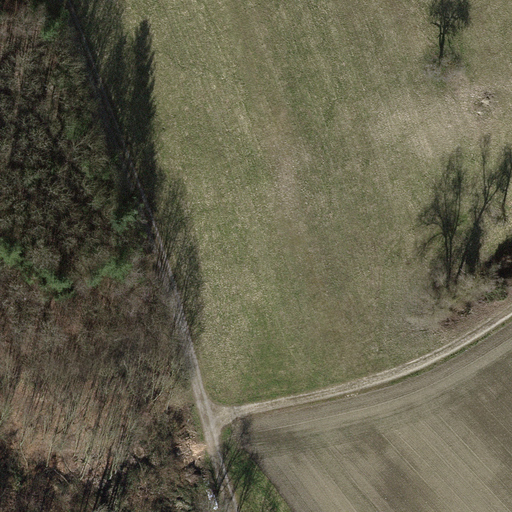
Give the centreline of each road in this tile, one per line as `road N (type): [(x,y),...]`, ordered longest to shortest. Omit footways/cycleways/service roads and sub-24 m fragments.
road 1 (track): [(208,416),(154,233),(68,0)]
road 2 (track): [(208,416),(395,373),(511,310)]
